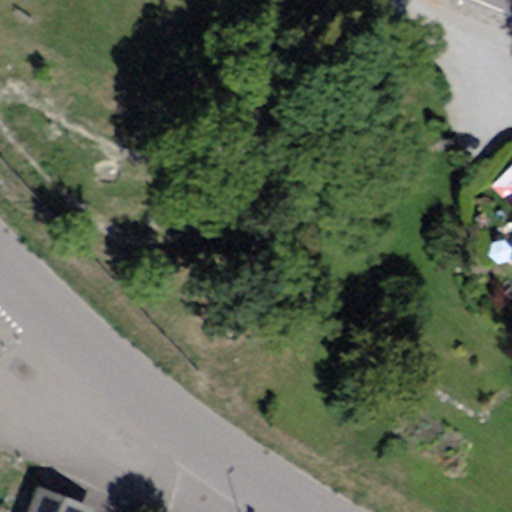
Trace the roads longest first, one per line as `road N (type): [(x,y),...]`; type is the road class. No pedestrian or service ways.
road 1 (tertiary): [(99,372),(300,511)]
road 2 (tertiary): [(99,372),(0,280)]
